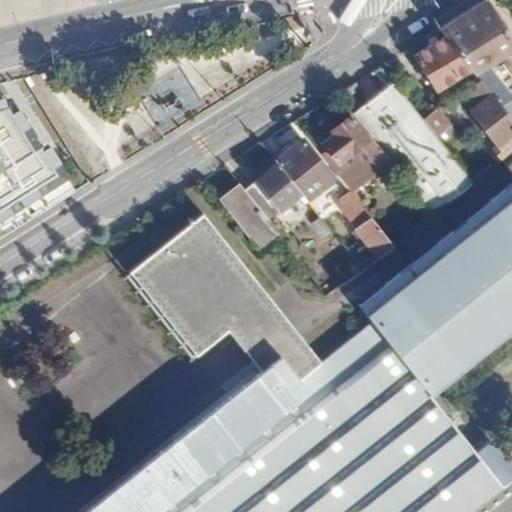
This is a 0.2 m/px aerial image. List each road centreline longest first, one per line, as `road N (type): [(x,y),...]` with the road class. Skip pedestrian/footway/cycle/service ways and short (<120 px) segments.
road 1 (tertiary): [(349,51),(0,265)]
road 2 (primary): [(0,45),(162,8)]
road 3 (primary): [(162,8),(286,0)]
